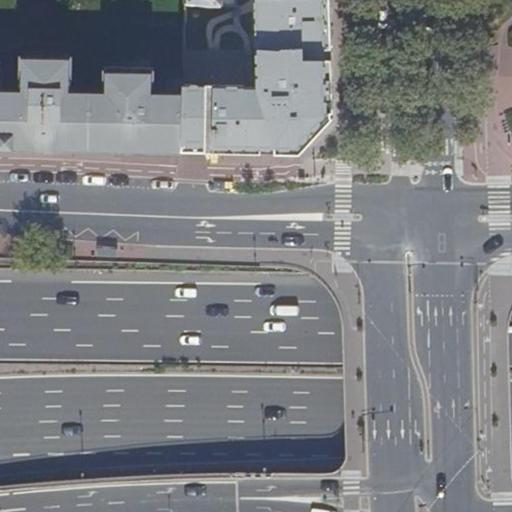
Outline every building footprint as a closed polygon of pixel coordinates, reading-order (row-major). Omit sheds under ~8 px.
[(188,4),(186,22),(186,25),(246,25),(259,25),(258,34),(259,46),(284,48),(288,48),(306,47),(307,59),(333,59),(331,0),(236,0),(237,6),(222,5),(188,4)] [(246,33),(258,34),(259,25),(246,25),(246,33)] [(284,64),(284,48),(259,46),(248,41),(218,41),(219,54),(259,55),(259,59),(262,63),(284,64)] [(185,68),(185,94),(184,112),(184,153),(218,154),(236,154),(251,154),(260,154),(275,154),(285,154),(303,155),(313,143),(335,118),(334,88),(333,59),(307,59),(306,47),(288,48),(289,104),(284,104),(280,88),(275,88),(275,69),(235,68),(234,87),(212,87),(212,104),(193,103),(192,88),(198,88),(198,68),(185,68)] [(214,48),(191,48),(191,62),(214,63),(214,48)] [(29,81),(31,60),(23,60),(23,92),(0,91),(1,67),(0,67),(0,150),(15,151),(15,147),(25,147),(27,109),(29,81)] [(71,61),(31,60),(29,81),(27,109),(79,110),(78,152),(89,152),(126,153),(126,144),(131,144),(131,111),(184,112),(185,94),(154,94),(154,69),(107,69),(107,93),(70,93),(71,61)] [(79,110),(27,109),(25,147),(75,147),(75,152),(78,152),(79,110)] [(184,153),(184,112),(131,111),(131,144),(147,144),(147,153),(184,153)] [(147,144),(131,144),(130,152),(138,153),(147,153),(147,144)]
